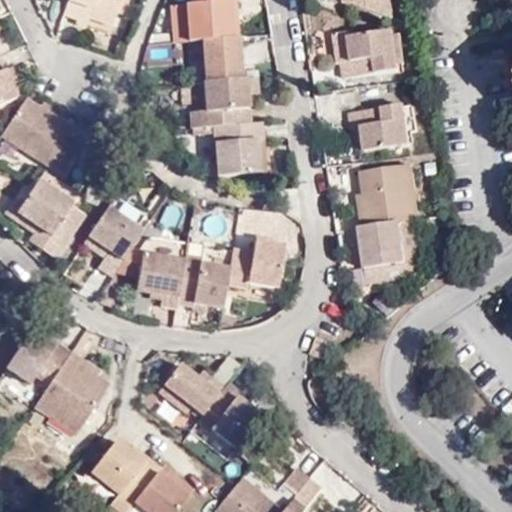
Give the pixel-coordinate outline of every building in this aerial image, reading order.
[(67,0),(65,7),(76,12),(78,7),(89,11),(112,18),(118,0),(67,0)] [(169,0),(174,28),(189,28),(185,0),(169,0)] [(204,71),(243,69),(240,10),(232,10),(230,0),(185,0),(189,28),(201,26),(204,71)] [(230,0),(232,10),(240,10),(239,0),(230,0)] [(78,7),(76,12),(74,17),(85,21),(89,11),(78,7)] [(113,44),(126,49),(133,27),(120,23),(113,44)] [(341,31),(329,33),(333,63),(338,62),(340,78),(402,69),(401,65),(407,65),(403,34),(391,36),(391,30),(342,36),(341,31)] [(0,104),(19,96),(7,67),(0,69),(0,104)] [(249,83),(248,68),(243,69),(204,71),(206,96),(190,96),(191,114),(209,113),(210,127),(215,166),(260,162),(254,125),(265,122),(262,109),(251,109),(249,83)] [(259,83),(258,68),(248,68),(249,83),(259,83)] [(193,92),(192,73),(183,73),(184,93),(193,92)] [(78,122),(29,91),(6,128),(49,155),(55,147),(72,159),(84,141),(72,133),(78,122)] [(405,93),(350,101),(351,116),(361,115),(364,141),(411,134),(405,93)] [(209,113),(191,114),(193,128),(210,127),(209,113)] [(270,160),(265,122),(254,125),(260,162),(270,160)] [(65,171),(72,159),(55,147),(49,155),(48,158),(65,171)] [(416,156),(360,164),(363,187),(359,188),(363,218),(404,212),(416,210),(424,209),(416,156)] [(89,210),(91,203),(79,194),(81,190),(47,167),(20,206),(42,223),(33,240),(39,246),(48,234),(67,246),(89,210)] [(147,227),(112,203),(92,232),(113,246),(106,255),(101,264),(115,274),(147,227)] [(416,210),(404,212),(410,256),(367,262),(369,277),(408,271),(420,256),(422,250),(416,210)] [(363,218),(349,220),(352,240),(360,239),(364,263),(410,256),(404,212),(363,218)] [(92,232),(86,242),(106,255),(113,246),(92,232)] [(48,234),(39,246),(55,260),(67,246),(48,234)] [(233,252),(191,246),(190,251),(184,295),(233,302),(236,278),(254,279),(255,273),(282,277),(287,237),(256,234),(253,247),(233,243),(233,252)] [(184,295),(190,251),(147,244),(141,281),(163,283),(161,296),(184,300),(184,295)] [(10,302),(0,290),(0,304),(3,308),(10,302)] [(60,340),(38,326),(14,362),(40,378),(47,368),(58,376),(79,346),(63,334),(60,340)] [(92,355),(79,346),(58,376),(43,397),(82,425),(114,380),(102,372),(85,361),(92,355)] [(106,366),(92,355),(85,361),(102,372),(106,366)] [(215,405),(224,395),(185,363),(162,392),(188,414),(193,407),(206,417),(215,405)] [(245,392),(234,382),(228,390),(239,399),(242,396),(245,392)] [(239,399),(228,390),(224,395),(215,405),(226,413),(213,429),(239,450),(266,416),(242,396),(239,399)] [(136,497),(168,462),(154,450),(148,457),(133,441),(122,432),(95,464),(120,483),(108,493),(126,508),(136,497)] [(148,457),(154,450),(138,436),(133,441),(148,457)] [(181,477),(188,469),(174,455),(168,462),(136,497),(153,511),(177,511),(195,490),(181,477)] [(270,496),(242,475),(215,511),(217,511),(277,511),(308,472),(296,463),(270,496)] [(202,482),(188,469),(181,477),(195,490),(202,482)] [(300,511),(322,484),(308,472),(277,511),(300,511)]
